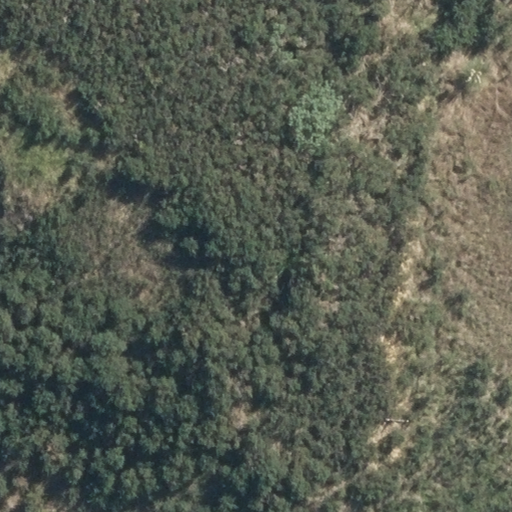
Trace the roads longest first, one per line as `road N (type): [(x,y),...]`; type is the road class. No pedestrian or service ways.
road 1 (unknown): [(0,311),(291,0)]
road 2 (unknown): [(282,7),(511,195)]
